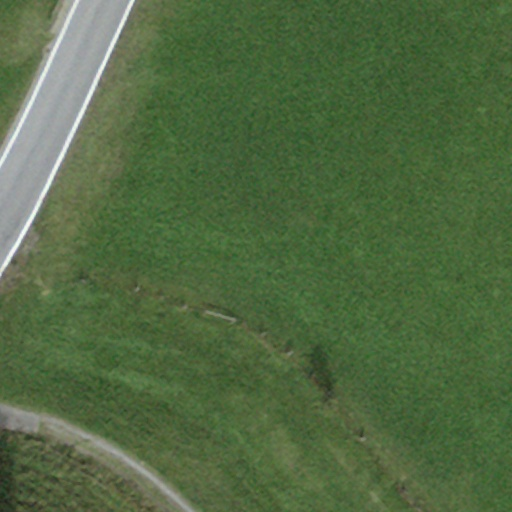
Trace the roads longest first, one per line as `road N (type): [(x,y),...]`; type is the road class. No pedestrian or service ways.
road 1 (tertiary): [(115,0),(48,155),(0,218)]
road 2 (track): [(176,511),(151,485),(65,436),(0,415)]
